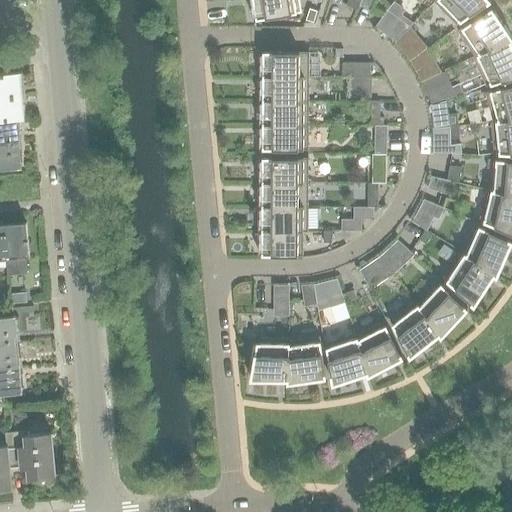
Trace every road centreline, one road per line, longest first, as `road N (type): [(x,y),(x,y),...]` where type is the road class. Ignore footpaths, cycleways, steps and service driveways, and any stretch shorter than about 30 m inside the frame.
road 1 (residential): [(215,270),(321,266),(379,238),(413,181),(416,120),(397,73),(366,38),(192,41)]
road 2 (residential): [(100,511),(54,0)]
road 3 (residential): [(215,270),(234,511)]
road 4 (residential): [(192,41),(215,270)]
road 5 (residential): [(339,511),(345,488),(362,470),(511,377)]
